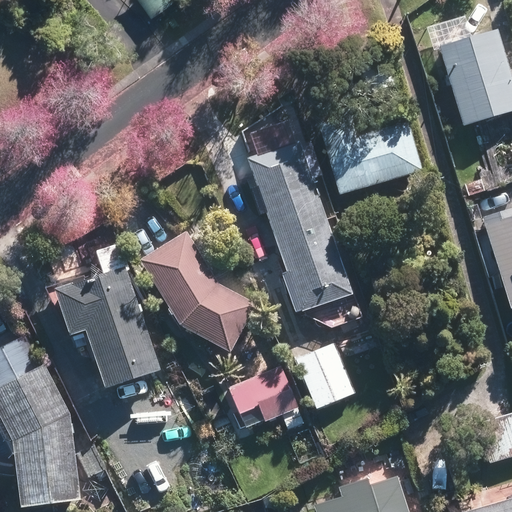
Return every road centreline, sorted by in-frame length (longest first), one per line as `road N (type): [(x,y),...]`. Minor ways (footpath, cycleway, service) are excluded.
road 1 (unknown): [(381,0),(483,327),(479,379),(421,404)]
road 2 (residential): [(0,206),(290,0)]
